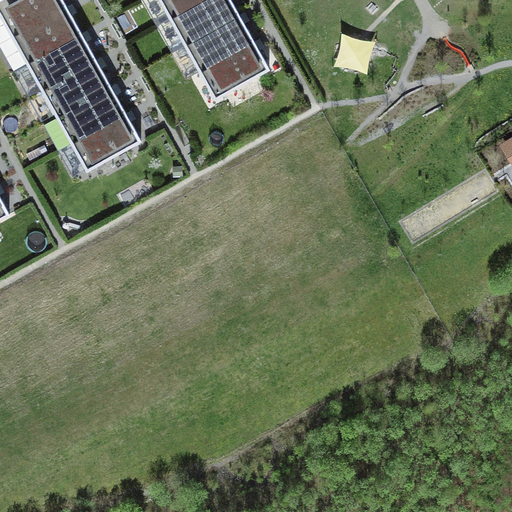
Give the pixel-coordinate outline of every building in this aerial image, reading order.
[(0,0),(0,15),(12,37),(67,6),(63,0),(0,0)] [(159,0),(170,18),(202,0),(159,0)] [(231,0),(202,0),(170,18),(185,45),(239,14),(231,0)] [(70,12),(67,6),(12,37),(27,63),(81,33),(70,12)] [(243,20),(239,14),(185,45),(199,72),(254,41),(243,20)] [(85,38),(81,33),(27,63),(42,90),(96,59),(85,38)] [(337,59),(333,67),(342,66),(351,67),(359,70),(368,73),(368,65),(369,56),(376,41),(367,41),(357,40),(349,37),(342,33),(342,42),(340,51),(337,59)] [(257,47),(254,41),(199,72),(215,99),(269,69),(257,47)] [(99,65),(96,59),(42,90),(56,116),(111,86),(99,65)] [(114,92),(111,86),(56,116),(71,143),(126,113),(114,92)] [(129,118),(126,113),(71,143),(86,171),(141,140),(129,118)] [(0,218),(10,214),(0,196),(0,218)]
